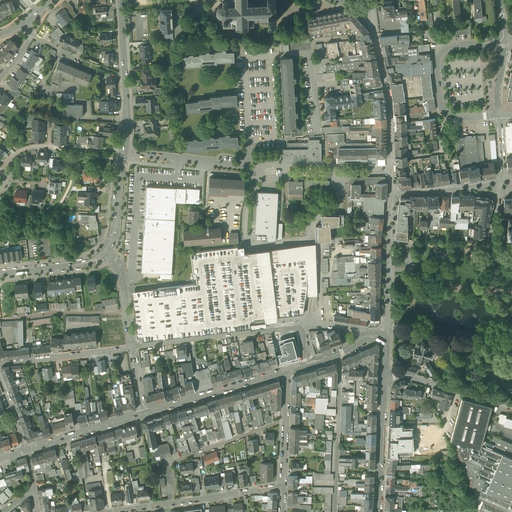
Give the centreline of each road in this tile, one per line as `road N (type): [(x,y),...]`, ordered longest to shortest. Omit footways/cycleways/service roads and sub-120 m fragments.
road 1 (residential): [(386,336),(393,196),(503,179)]
road 2 (residential): [(498,115),(447,115),(436,66),(449,47),(504,41)]
road 3 (residential): [(299,329),(131,348)]
road 4 (residential): [(121,511),(282,484)]
road 5 (residential): [(336,355),(334,511)]
road 6 (tertiary): [(120,0),(123,153)]
road 7 (unclassified): [(143,413),(288,371)]
road 8 (residential): [(251,140),(240,165),(123,153)]
road 9 (unclassified): [(378,511),(384,375)]
road 10 (residential): [(131,348),(0,363)]
road 11 (unclassified): [(384,375),(511,404)]
road 12 (unclassified): [(26,449),(143,413)]
